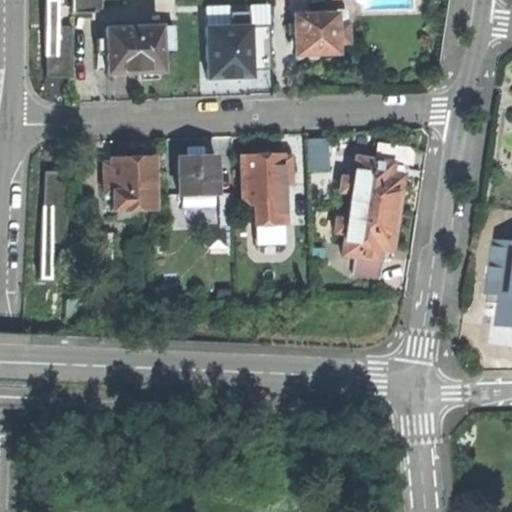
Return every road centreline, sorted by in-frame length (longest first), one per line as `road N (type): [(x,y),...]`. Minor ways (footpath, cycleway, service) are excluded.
road 1 (residential): [(461,111),(9,126)]
road 2 (residential): [(418,389),(350,377),(0,361)]
road 3 (residential): [(461,111),(418,389)]
road 4 (residential): [(9,126),(13,0)]
road 5 (residential): [(418,389),(425,511)]
